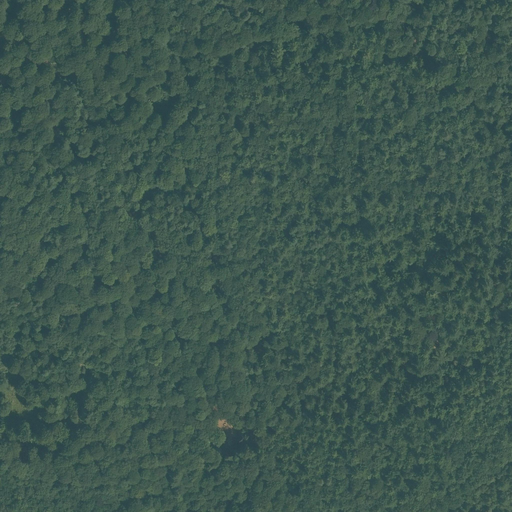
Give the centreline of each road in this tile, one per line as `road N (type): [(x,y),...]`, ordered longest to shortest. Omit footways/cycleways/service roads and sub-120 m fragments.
road 1 (track): [(179,57),(238,334),(263,379),(245,438)]
road 2 (track): [(0,447),(94,466),(245,438)]
road 3 (track): [(384,0),(170,38)]
road 4 (track): [(388,0),(511,150)]
